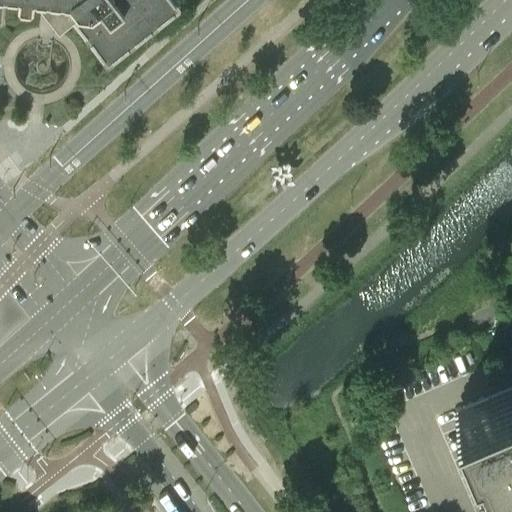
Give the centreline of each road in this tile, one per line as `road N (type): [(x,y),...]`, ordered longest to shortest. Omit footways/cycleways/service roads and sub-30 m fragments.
road 1 (secondary): [(124,346),(511,10)]
road 2 (secondary): [(399,0),(80,295)]
road 3 (tertiary): [(247,511),(124,346)]
road 4 (tertiary): [(86,373),(191,511)]
road 5 (unclassified): [(80,295),(0,203)]
